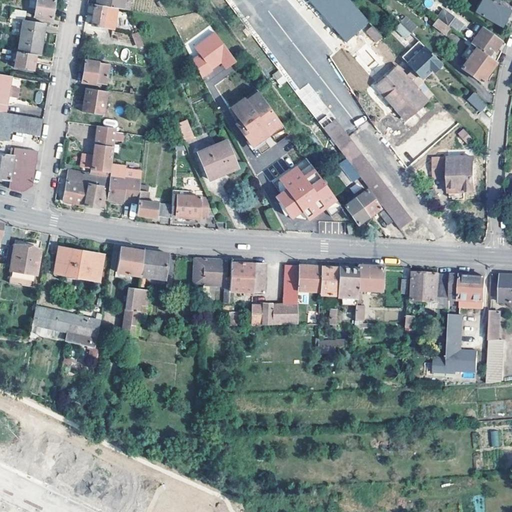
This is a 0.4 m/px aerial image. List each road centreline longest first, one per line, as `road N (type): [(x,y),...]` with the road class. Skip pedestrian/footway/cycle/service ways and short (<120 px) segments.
road 1 (secondary): [(40,219),(187,240),(497,258)]
road 2 (residential): [(76,0),(40,219)]
road 3 (residential): [(511,58),(497,142),(497,258)]
road 4 (unknown): [(298,246),(238,137)]
